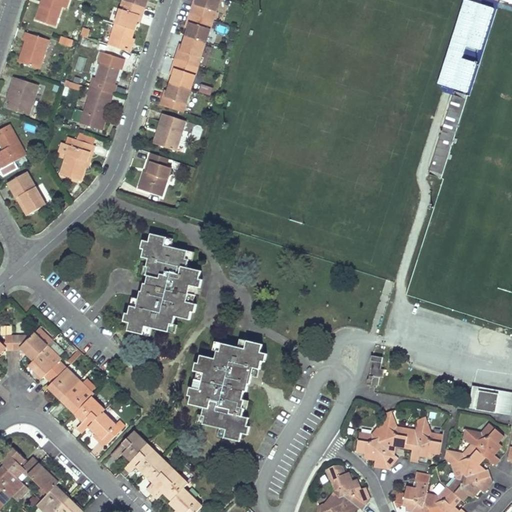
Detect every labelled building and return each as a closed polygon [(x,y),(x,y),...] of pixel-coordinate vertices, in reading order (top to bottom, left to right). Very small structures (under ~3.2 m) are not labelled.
[(42,0),(36,20),(55,27),(62,8),(64,0),(42,0)] [(123,0),(123,1),(145,8),(147,0),(123,0)] [(213,20),(219,0),(197,0),(196,5),(193,4),(190,13),(213,20)] [(131,53),(133,45),(130,44),(132,38),(137,22),(139,16),(142,17),(145,8),(123,1),(109,46),(131,53)] [(210,32),(213,20),(190,13),(187,23),(190,24),(188,29),(183,45),(181,51),(178,50),(177,55),(175,60),(198,67),(210,32)] [(82,36),(89,38),(91,29),(84,27),(82,36)] [(28,43),(26,48),(24,53),(22,53),(19,63),(40,70),(49,41),(27,33),(24,41),(26,42),(28,43)] [(115,85),(120,70),(121,71),(125,60),(106,54),(101,53),(97,63),(101,64),(96,79),(93,78),(90,88),(114,95),(117,86),(115,85)] [(471,61),(465,59),(456,88),(462,90),(471,61)] [(183,113),(198,67),(175,60),(172,69),(175,70),(173,75),(168,92),(166,97),(163,96),(160,106),(183,113)] [(8,97),(10,97),(12,98),(11,102),(8,109),(29,116),(39,86),(14,78),(8,97)] [(67,80),(65,86),(80,90),(82,85),(67,80)] [(211,96),(214,88),(203,84),(200,92),(211,96)] [(100,130),(103,120),(109,103),(111,103),(114,95),(90,88),(87,95),(89,96),(80,124),(100,130)] [(441,133),(442,133),(430,171),(442,175),(466,99),(453,95),(442,131),(441,131),(441,133)] [(163,115),(162,119),(160,123),(164,124),(157,146),(176,152),(186,122),(163,115)] [(157,146),(164,124),(160,123),(154,144),(157,146)] [(0,152),(0,166),(2,170),(27,156),(10,125),(0,130),(0,144),(3,150),(0,152)] [(96,146),(75,140),(72,147),(70,146),(70,147),(68,153),(67,156),(61,175),(81,181),(86,167),(90,153),(93,154),(96,146)] [(67,156),(68,153),(70,147),(62,144),(59,153),(67,156)] [(149,162),(150,163),(151,163),(148,173),(145,172),(139,190),(162,197),(171,169),(166,167),(168,159),(151,154),(149,162)] [(28,173),(18,178),(8,183),(17,199),(20,197),(30,215),(46,206),(28,173)] [(27,217),(30,215),(20,197),(17,199),(27,217)] [(171,324),(174,325),(176,318),(190,320),(192,313),(195,313),(197,305),(187,303),(190,287),(201,289),(203,280),(200,280),(202,272),(187,268),(189,260),(186,259),(188,251),(171,247),(165,246),(166,238),(151,235),(149,242),(143,241),(141,249),(144,250),(142,258),(148,259),(146,267),(148,268),(146,276),(148,276),(146,284),(144,284),(142,292),(141,291),(139,300),(137,308),(131,307),(129,314),(126,314),(124,322),(130,324),(128,332),(144,335),(146,327),(152,329),(169,332),(171,324)] [(40,328),(34,333),(48,346),(54,341),(40,328)] [(13,337),(13,350),(18,350),(20,350),(20,349),(34,361),(48,346),(34,333),(24,344),(21,342),(21,337),(13,337)] [(9,350),(13,350),(13,337),(6,337),(6,342),(3,345),(0,341),(0,355),(6,349),(6,350),(9,350)] [(265,363),(266,359),(267,355),(261,353),(263,345),(247,341),(245,349),(239,348),(222,344),(220,352),(217,352),(216,359),(201,356),(199,364),(196,364),(194,372),(204,374),(201,390),(191,388),(189,396),(191,397),(190,405),(204,408),(203,416),(205,416),(203,425),(220,429),(227,430),(224,439),(241,442),(242,434),(248,435),(250,427),(248,427),(249,419),(243,417),(245,409),(243,409),(245,401),(243,400),(245,392),(247,392),(249,385),(250,385),(252,377),(254,369),(261,370),(262,363),(265,363)] [(64,351),(56,343),(50,349),(57,355),(59,357),(64,351)] [(72,344),(64,353),(69,358),(78,349),(72,344)] [(48,346),(34,361),(29,366),(43,379),(45,377),(52,384),(64,371),(67,368),(60,361),(62,360),(59,357),(57,355),(50,349),(48,346)] [(369,376),(380,377),(384,378),(385,369),(381,369),(383,358),(371,356),(371,361),(369,376)] [(52,384),(48,387),(62,400),(80,381),(67,368),(64,371),(52,384)] [(379,385),(380,377),(369,376),(369,379),(368,379),(367,384),(370,385),(370,387),(373,387),(377,388),(377,385),(379,385)] [(88,379),(83,384),(87,388),(92,393),(97,388),(88,379)] [(67,405),(75,413),(91,397),(94,394),(92,393),(87,388),(83,384),(80,381),(62,400),(67,405)] [(499,394),(500,391),(473,386),(469,409),(476,410),(479,391),(499,394)] [(499,394),(479,391),(476,410),(496,413),(499,394)] [(511,416),(511,412),(511,392),(500,391),(499,394),(496,413),(511,416)] [(89,427),(103,413),(105,411),(91,397),(75,413),(83,421),(77,428),(83,433),(89,427)] [(396,447),(413,450),(416,432),(404,430),(404,429),(397,427),(391,411),(387,413),(389,416),(383,419),(382,423),(380,426),(388,433),(386,441),(379,443),(379,445),(385,450),(384,456),(389,470),(399,459),(395,455),(392,453),(393,446),(396,447)] [(117,425),(103,413),(89,427),(95,434),(102,440),(100,442),(103,445),(105,447),(122,430),(117,425)] [(440,453),(443,436),(438,436),(438,435),(432,434),(426,417),(418,420),(416,432),(413,450),(411,462),(419,463),(420,457),(426,457),(427,453),(432,453),(440,455),(440,453)] [(122,430),(125,427),(120,422),(117,425),(122,430)] [(464,438),(473,446),(486,458),(495,466),(499,461),(500,461),(495,456),(499,451),(496,447),(498,444),(504,437),(499,432),(494,428),(491,425),(487,429),(487,428),(482,434),(466,430),(464,438)] [(357,452),(361,453),(365,454),(370,455),(369,459),(375,461),(374,467),(381,468),(389,470),(384,456),(385,450),(379,445),(379,443),(386,441),(388,433),(380,426),(372,435),(365,434),(365,435),(360,434),(357,452)] [(123,454),(132,462),(148,445),(134,432),(112,455),(117,460),(123,454)] [(102,440),(95,434),(93,436),(100,442),(102,440)] [(148,445),(132,462),(126,468),(131,473),(137,467),(145,475),(161,458),(148,445)] [(451,464),(453,468),(462,465),(468,470),(467,478),(472,483),(490,477),(488,471),(485,472),(482,472),(477,468),(479,466),(486,458),(473,446),(469,450),(468,450),(464,454),(451,452),(450,457),(449,463),(451,464)] [(2,462),(5,465),(18,478),(24,472),(27,476),(28,475),(39,464),(33,458),(26,465),(23,462),(26,459),(15,448),(2,462)] [(147,489),(152,494),(175,471),(161,458),(145,475),(153,483),(147,489)] [(49,473),(39,464),(28,475),(42,487),(49,494),(56,486),(59,484),(49,473)] [(18,478),(5,465),(0,470),(0,486),(11,498),(25,484),(18,478)] [(425,504),(430,509),(438,507),(443,511),(464,511),(461,509),(460,511),(459,511),(454,511),(452,510),(454,507),(461,500),(463,502),(469,495),(471,492),(475,495),(477,493),(480,490),(484,493),(492,484),(490,477),(472,483),(467,478),(468,470),(462,465),(453,468),(456,479),(452,484),(453,485),(450,490),(447,488),(444,492),(443,491),(438,496),(427,493),(425,504)] [(52,470),(49,473),(59,484),(62,481),(52,470)] [(172,502),(184,489),(188,485),(175,471),(152,494),(158,500),(164,493),(168,497),(172,502)] [(417,472),(415,482),(418,483),(421,484),(420,490),(417,489),(407,487),(406,494),(398,492),(396,504),(398,509),(403,507),(404,506),(408,507),(408,508),(415,509),(415,511),(429,511),(430,509),(425,504),(427,493),(430,475),(429,475),(417,472)] [(335,491),(328,501),(336,507),(344,504),(344,500),(345,497),(352,493),(366,505),(371,500),(367,491),(366,488),(362,490),(359,483),(354,485),(353,481),(350,473),(333,479),(334,484),(333,485),(335,491)] [(0,486),(0,509),(4,505),(6,503),(10,499),(11,498),(0,486)] [(57,511),(70,499),(56,486),(49,494),(46,497),(37,505),(44,511),(57,511)] [(46,497),(49,494),(42,487),(39,490),(46,497)] [(197,511),(203,507),(184,489),(172,502),(170,504),(176,511),(177,511),(197,511)] [(336,507),(328,501),(325,504),(322,505),(321,511),(317,511),(351,511),(351,509),(357,507),(359,509),(362,511),(366,505),(352,493),(345,497),(344,500),(344,504),(336,507)] [(82,511),(70,499),(57,511),(82,511)]
